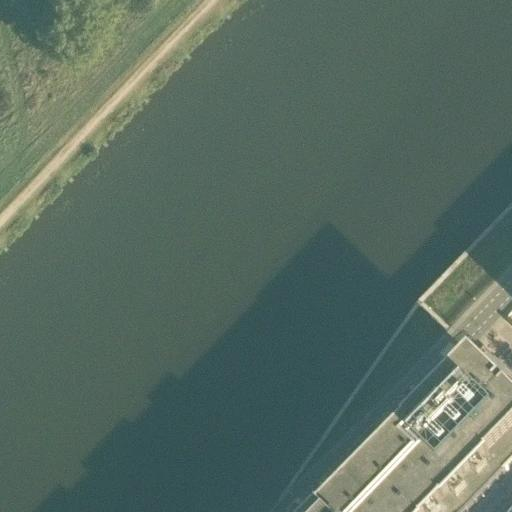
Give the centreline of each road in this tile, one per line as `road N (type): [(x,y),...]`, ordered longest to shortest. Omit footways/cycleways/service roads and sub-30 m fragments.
road 1 (track): [(214,0),(0,219)]
road 2 (unclassified): [(297,511),(511,296)]
